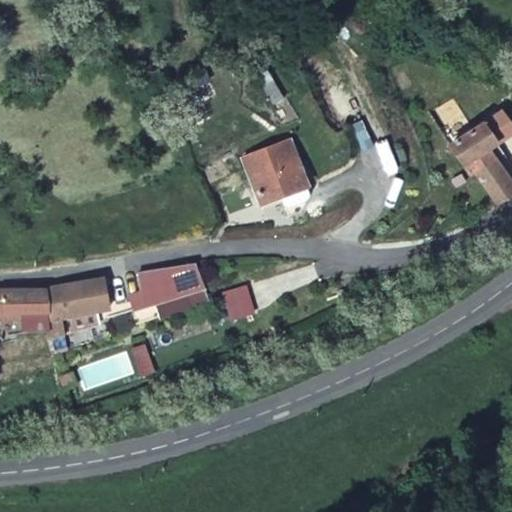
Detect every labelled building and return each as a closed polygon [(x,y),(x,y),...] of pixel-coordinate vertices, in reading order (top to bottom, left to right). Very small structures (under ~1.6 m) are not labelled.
[(504,150),(511,144),(511,134),(500,119),(488,127),(504,150)] [(492,204),(511,189),(511,181),(503,169),(509,164),(479,124),(448,147),(467,176),(472,173),(492,204)] [(303,146),(254,159),(266,207),(316,193),(303,146)] [(147,306),(203,287),(195,265),(173,268),(142,272),(144,284),(147,306)] [(49,311),(53,337),(61,335),(61,330),(69,329),(67,322),(59,322),(58,315),(110,309),(106,277),(45,285),(49,311)] [(7,313),(49,311),(45,285),(4,285),(7,313)] [(73,374),(64,378),(68,387),(77,383),(73,374)]
